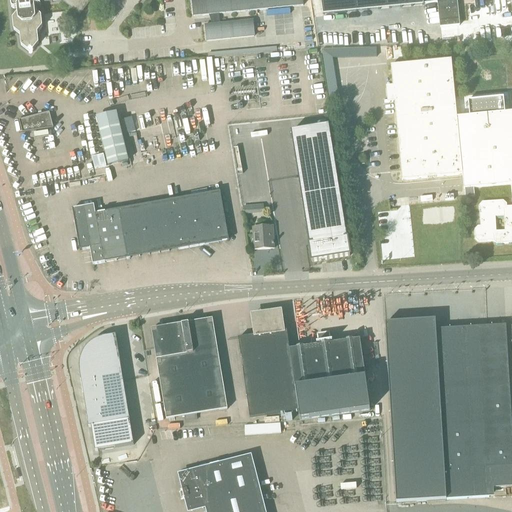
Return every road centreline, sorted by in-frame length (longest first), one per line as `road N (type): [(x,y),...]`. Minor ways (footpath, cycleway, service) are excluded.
road 1 (tertiary): [(218,292),(511,275)]
road 2 (tertiary): [(218,292),(24,318)]
road 3 (tertiary): [(28,338),(218,292)]
road 4 (secondary): [(68,511),(28,338)]
road 5 (secondary): [(4,343),(43,511)]
